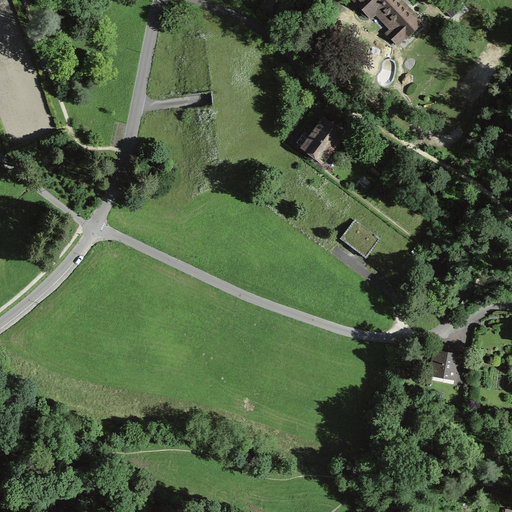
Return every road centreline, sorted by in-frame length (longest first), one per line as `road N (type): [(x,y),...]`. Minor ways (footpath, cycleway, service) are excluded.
road 1 (residential): [(0,324),(51,282),(95,226),(123,153),(160,0)]
road 2 (track): [(511,457),(446,443),(390,465),(371,460)]
